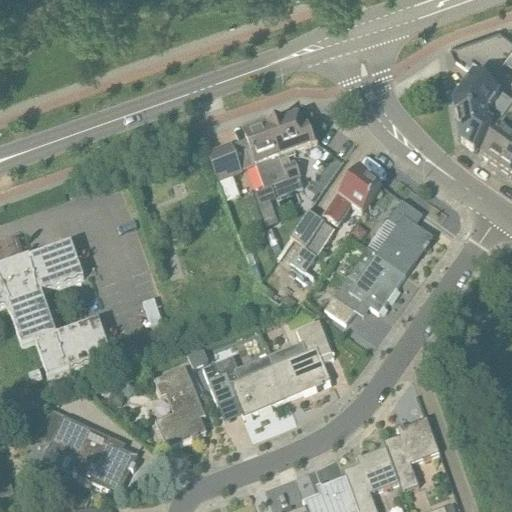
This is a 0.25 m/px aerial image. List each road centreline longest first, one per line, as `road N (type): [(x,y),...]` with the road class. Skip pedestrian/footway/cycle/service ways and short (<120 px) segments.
road 1 (residential): [(178,511),(196,490),(266,466),(345,423),(495,227)]
road 2 (tertiary): [(0,160),(354,35)]
road 3 (residential): [(495,227),(393,148),(379,126),(354,35)]
